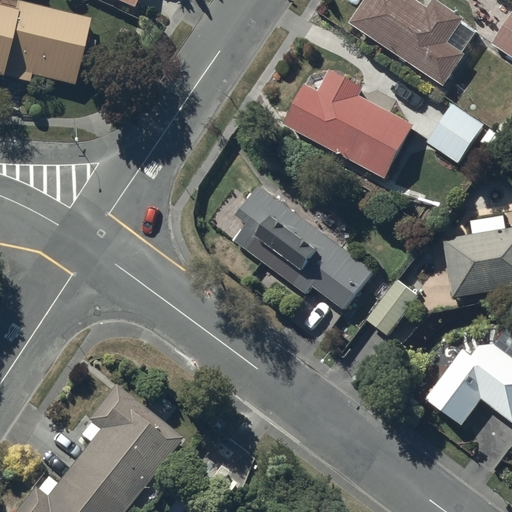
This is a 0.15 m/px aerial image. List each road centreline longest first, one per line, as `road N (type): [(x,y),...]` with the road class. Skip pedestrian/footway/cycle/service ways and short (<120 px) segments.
road 1 (residential): [(89,244),(445,511)]
road 2 (residential): [(0,152),(97,153),(148,133),(179,108)]
road 3 (residential): [(0,381),(89,244)]
road 4 (residential): [(89,244),(179,108)]
road 5 (residential): [(179,108),(256,0)]
